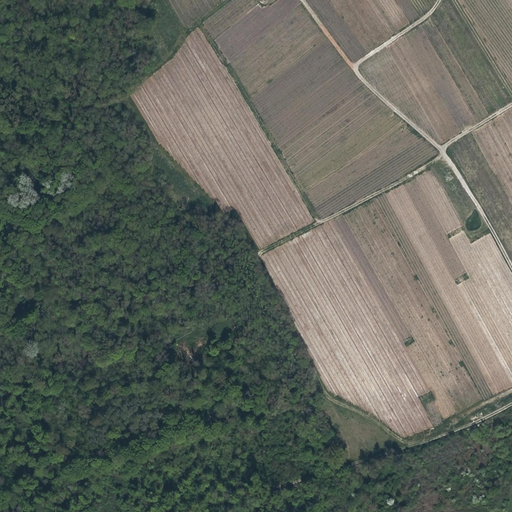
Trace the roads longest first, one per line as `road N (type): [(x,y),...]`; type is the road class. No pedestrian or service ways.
road 1 (track): [(414,445),(327,396),(258,254),(444,153)]
road 2 (track): [(511,267),(444,153),(355,70),(439,0)]
road 3 (track): [(202,511),(414,445),(511,403)]
